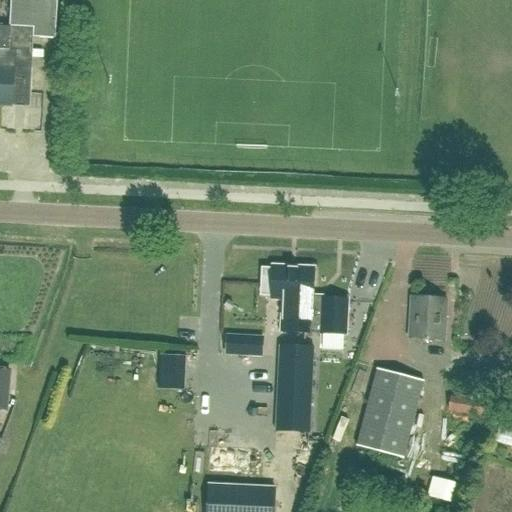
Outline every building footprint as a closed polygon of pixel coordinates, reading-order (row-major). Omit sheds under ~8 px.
[(10,0),(9,27),(0,26),(0,105),(30,107),(34,37),(55,39),(57,0),(10,0)] [(347,301),(312,299),(313,269),(273,267),(273,271),(263,271),(262,294),(272,295),(271,298),(282,299),(281,332),(314,334),(314,332),(345,334),(347,301)] [(443,341),(446,300),(411,298),(409,339),(443,341)] [(226,354),(238,354),(239,338),(226,337),(226,354)] [(309,433),(313,350),(280,348),(276,431),(309,433)] [(160,390),(177,390),(179,357),(161,356),(160,390)] [(403,460),(423,382),(376,369),(355,447),(403,460)] [(0,409),(5,410),(9,371),(0,370),(0,409)] [(273,511),(275,487),(208,484),(207,511),(273,511)]
